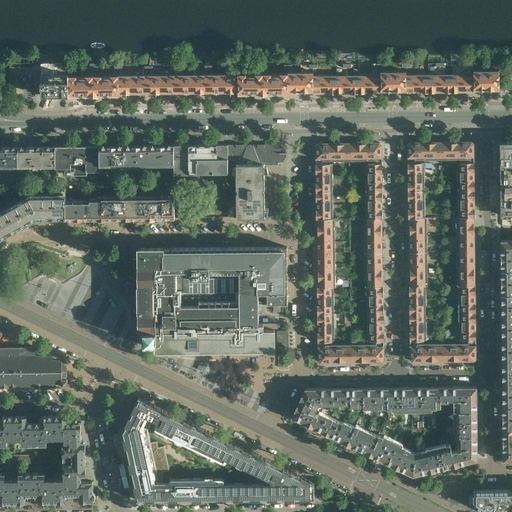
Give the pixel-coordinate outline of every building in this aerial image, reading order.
[(69,72),(69,67),(69,63),(35,63),(35,68),(35,87),(36,96),(63,95),(63,96),(69,96),(69,78),(69,72)] [(35,87),(35,68),(11,68),(11,92),(23,92),(23,87),(28,87),(28,88),(33,88),(33,87),(35,87)] [(487,89),(486,73),(474,73),(474,77),(474,90),(479,90),(487,89)] [(499,89),(499,73),(486,73),(487,89),(494,89),(494,90),(499,90),(499,89)] [(394,90),(393,74),(381,74),(381,78),(381,90),(381,91),(386,91),(394,90)] [(406,90),(406,77),(406,74),(393,74),(394,90),(401,90),(401,91),(406,91),(406,90)] [(301,91),(301,75),(288,75),(288,76),(288,91),(289,91),(289,92),(293,92),(293,91),(301,91)] [(313,91),(313,78),(313,75),(301,75),(301,91),(308,91),(309,92),(313,92),(313,91)] [(164,93),(164,76),(149,77),(149,93),(164,93)] [(179,93),(179,76),(164,76),(164,93),(179,93)] [(194,92),(193,76),(179,76),(179,93),(194,92)] [(208,92),(208,76),(193,76),(194,92),(208,92)] [(223,92),(223,76),(208,76),(208,92),(223,92)] [(238,92),(238,76),(223,76),(223,92),(238,92)] [(251,93),(251,76),(238,76),(238,92),(238,94),(243,94),(243,93),(251,93)] [(276,93),(276,76),(251,76),(251,93),(259,93),(259,94),(268,93),(276,93)] [(288,91),(288,76),(276,76),(276,93),(284,93),(289,93),(289,92),(289,91),(288,91)] [(134,93),(134,77),(119,77),(119,78),(119,93),(134,93)] [(149,93),(149,77),(134,77),(134,93),(149,93)] [(430,92),(430,77),(406,77),(406,90),(406,91),(408,92),(430,92)] [(453,92),(453,77),(430,77),(430,92),(453,92)] [(474,90),(474,77),(453,77),(453,92),(472,92),(474,90)] [(82,95),(82,78),(69,78),(69,96),(74,95),(82,95)] [(107,95),(106,78),(82,78),(82,95),(89,95),(99,95),(107,95)] [(119,93),(119,78),(106,78),(107,95),(114,95),(119,95),(119,93)] [(336,93),(335,78),(313,78),(313,91),(313,92),(315,93),(336,93)] [(359,93),(359,78),(335,78),(336,93),(359,93)] [(381,90),(381,78),(359,78),(359,93),(380,93),(381,91),(381,90)] [(511,141),(500,142),(500,145),(499,145),(499,147),(500,147),(500,167),(500,170),(500,215),(511,214),(511,141)] [(382,164),(382,145),(380,142),(349,143),(349,158),(374,158),(374,164),(382,164)] [(441,157),(441,142),(410,142),(408,144),(408,164),(416,164),(415,157),(441,157)] [(474,163),(474,144),(472,142),(441,142),(441,157),(466,157),(466,163),(474,163)] [(349,158),(349,143),(318,143),(316,145),(316,165),(324,165),(324,158),(349,158)] [(228,165),(228,144),(174,145),(174,162),(175,174),(199,173),(199,172),(228,171),(228,165)] [(286,154),(286,153),(287,153),(287,152),(286,152),(286,151),(286,150),(285,149),(285,147),(284,146),(282,145),(281,145),(280,144),(279,144),(277,144),(228,144),(228,165),(236,165),(264,164),(266,164),(278,164),(278,162),(279,162),(280,162),(281,161),(283,160),(285,159),(285,157),(286,156),(286,155),(286,154)] [(113,166),(112,145),(100,146),(100,163),(108,163),(108,166),(113,166)] [(125,163),(125,145),(112,145),(113,166),(117,166),(117,163),(125,163)] [(137,166),(137,145),(125,145),(125,163),(132,163),(132,166),(137,166)] [(149,163),(149,145),(137,145),(137,166),(142,166),(142,163),(149,163)] [(162,165),(162,145),(149,145),(149,163),(157,163),(157,165),(162,165)] [(174,162),(174,145),(162,145),(162,165),(167,165),(167,163),(174,162)] [(31,167),(31,146),(19,147),(19,164),(26,164),(26,167),(31,167)] [(43,164),(43,146),(31,146),(31,167),(36,167),(36,164),(43,164)] [(56,167),(56,146),(43,146),(43,164),(51,164),(51,167),(56,167)] [(100,193),(100,163),(100,146),(56,146),(56,167),(56,168),(71,168),(71,171),(75,171),(75,175),(88,175),(88,171),(94,171),(94,193),(100,193)] [(19,164),(19,147),(6,147),(7,167),(11,167),(11,164),(19,164)] [(474,190),(474,163),(466,163),(460,163),(461,190),(474,190)] [(264,192),(264,189),(265,189),(264,164),(236,165),(237,217),(265,217),(265,192),(264,192)] [(382,164),(374,164),(368,164),(368,191),(382,191),(382,164)] [(422,191),(422,177),(422,164),(416,164),(408,164),(408,191),(422,191)] [(330,192),(330,178),(330,165),(324,165),(316,165),(316,192),(330,192)] [(475,217),(474,198),(474,190),(461,190),(461,217),(474,217),(475,217)] [(382,218),(382,200),(382,191),(368,191),(369,218),(382,218)] [(422,218),(422,204),(422,191),(408,191),(409,218),(422,218)] [(330,219),(330,205),(330,192),(316,192),(317,219),(330,219)] [(114,218),(114,198),(108,198),(108,195),(102,196),(102,219),(114,218)] [(127,218),(126,195),(121,195),(121,198),(114,198),(114,218),(127,218)] [(139,218),(138,197),(132,197),(132,195),(126,195),(127,218),(139,218)] [(151,218),(150,195),(145,195),(145,197),(138,197),(139,218),(151,218)] [(163,218),(162,197),(156,197),(156,195),(150,195),(151,218),(163,218)] [(175,218),(175,195),(169,195),(169,197),(162,197),(163,218),(175,218)] [(102,219),(102,196),(97,196),(97,199),(91,200),(91,202),(91,219),(95,219),(95,218),(98,218),(98,219),(102,219)] [(43,219),(43,197),(31,197),(26,200),(37,219),(43,219)] [(67,219),(67,202),(67,197),(43,197),(43,219),(67,219)] [(79,219),(79,199),(73,200),(73,202),(67,202),(67,219),(79,219)] [(91,219),(91,202),(84,202),(84,199),(79,199),(79,219),(91,219)] [(37,219),(26,200),(6,211),(17,231),(37,219)] [(0,240),(17,231),(6,211),(0,214),(0,240)] [(475,251),(474,217),(461,217),(459,217),(459,251),(475,251)] [(382,252),(382,218),(369,218),(367,219),(367,252),(382,252)] [(425,252),(425,235),(424,218),(422,218),(409,218),(409,252),(425,252)] [(333,253),(333,236),(332,219),(330,219),(317,219),(317,253),(333,253)] [(511,240),(501,240),(501,258),(511,257),(511,240)] [(259,310),(262,310),(262,304),(282,304),(288,304),(287,247),(171,248),(165,248),(139,248),(139,266),(138,266),(138,285),(139,304),(139,312),(138,312),(138,332),(144,332),(144,344),(156,344),(156,350),(275,349),(275,329),(264,329),(264,323),(259,323),(259,310)] [(475,285),(475,251),(459,251),(460,285),(462,285),(475,285)] [(383,286),(382,252),(367,252),(368,286),(370,286),(383,286)] [(425,285),(425,269),(425,252),(409,252),(410,286),(423,285),(425,285)] [(333,286),(333,270),(333,253),(317,253),(318,287),(331,287),(333,286)] [(511,269),(511,257),(501,258),(501,270),(511,269)] [(511,281),(511,269),(501,270),(501,282),(511,281)] [(511,293),(511,281),(501,282),(501,294),(511,293)] [(423,313),(423,299),(423,285),(410,286),(409,286),(410,313),(423,313)] [(476,312),(475,285),(462,285),(462,312),(476,312)] [(383,286),(370,286),(370,313),(384,313),(383,286)] [(331,314),(331,287),(318,287),(317,287),(318,314),(331,314)] [(511,305),(511,293),(501,294),(502,306),(511,305)] [(511,316),(511,305),(502,306),(502,317),(511,316)] [(476,339),(476,312),(462,312),(462,339),(468,339),(476,339)] [(344,323),(350,323),(350,314),(337,313),(337,323),(344,323)] [(384,340),(384,313),(370,313),(370,340),(376,340),(384,340)] [(424,339),(424,326),(423,313),(410,313),(410,340),(417,340),(424,339)] [(332,340),(332,327),(331,314),(318,314),(318,341),(325,341),(332,340)] [(511,327),(511,316),(502,317),(502,328),(511,327)] [(511,338),(511,327),(502,328),(502,339),(511,338)] [(288,349),(288,330),(277,331),(278,349),(288,349)] [(511,349),(511,338),(502,339),(502,350),(511,349)] [(476,359),(476,339),(468,339),(468,346),(443,346),(443,361),(474,361),(476,359)] [(384,360),(384,340),(376,340),(376,347),(351,347),(351,362),(382,362),(384,360)] [(443,361),(443,346),(417,346),(417,340),(410,340),(410,359),(412,361),(443,361)] [(351,362),(351,347),(325,347),(325,341),(318,341),(318,360),(320,362),(351,362)] [(67,375),(66,365),(66,361),(62,361),(62,360),(35,347),(0,347),(0,386),(62,386),(62,385),(67,385),(67,379),(66,379),(66,375),(67,375)] [(511,360),(511,349),(502,350),(502,361),(511,360)] [(511,371),(511,360),(502,361),(502,372),(511,371)] [(511,382),(511,371),(502,372),(502,383),(511,382)] [(511,393),(511,382),(502,383),(502,394),(511,393)] [(477,399),(476,386),(452,387),(453,399),(457,399),(477,399)] [(388,407),(387,387),(375,388),(376,407),(388,407)] [(412,408),(411,387),(387,387),(388,407),(388,409),(412,408)] [(436,404),(435,387),(411,387),(412,408),(436,408),(436,404)] [(453,399),(452,387),(435,387),(436,404),(440,404),(440,402),(448,402),(448,399),(453,399)] [(314,413),(318,407),(319,405),(321,404),(326,404),(326,388),(306,388),(292,416),(313,426),(318,415),(314,413)] [(338,404),(338,388),(326,388),(326,404),(338,404)] [(351,404),(351,388),(338,388),(338,404),(351,404)] [(364,406),(363,388),(351,388),(351,404),(351,406),(364,406)] [(376,407),(375,388),(363,388),(364,406),(364,408),(376,407)] [(511,405),(511,393),(502,394),(503,406),(511,405)] [(137,500),(315,499),(314,483),(139,397),(122,431),(137,500)] [(477,411),(477,399),(457,399),(457,411),(477,411)] [(511,417),(511,405),(503,406),(503,418),(511,417)] [(477,411),(457,411),(456,411),(456,435),(457,435),(477,435),(477,411)] [(324,432),(331,417),(320,412),(318,415),(313,426),(324,432)] [(14,439),(14,416),(1,416),(1,423),(0,423),(0,445),(8,446),(7,439),(14,439)] [(34,445),(34,423),(27,423),(27,416),(14,416),(14,439),(21,439),(21,445),(34,445)] [(54,439),(54,416),(41,416),(41,423),(34,423),(34,445),(47,445),(47,439),(54,439)] [(81,442),(81,429),(81,424),(79,423),(79,422),(78,422),(76,420),(74,420),(72,422),(67,422),(67,416),(54,416),(54,439),(65,439),(65,445),(74,444),(74,442),(81,442)] [(335,437),(342,423),(331,417),(324,432),(335,437)] [(511,429),(511,417),(503,418),(503,430),(511,429)] [(347,443),(355,426),(343,421),(342,423),(335,437),(347,443)] [(358,448),(367,430),(355,425),(355,426),(347,443),(358,448)] [(511,429),(503,430),(503,442),(511,441),(511,429)] [(370,454),(379,436),(367,430),(358,448),(370,454)] [(383,460),(392,441),(380,435),(379,436),(370,454),(383,460)] [(477,447),(477,435),(457,435),(458,447),(477,447)] [(395,466),(405,447),(392,441),(383,460),(395,466)] [(511,459),(511,441),(503,442),(503,460),(511,459)] [(85,458),(85,449),(85,444),(84,442),(81,442),(74,442),(74,444),(65,445),(63,445),(63,458),(85,458)] [(455,465),(452,451),(450,444),(428,450),(432,470),(455,465)] [(413,475),(415,455),(408,451),(410,449),(405,447),(395,466),(413,475)] [(477,459),(477,447),(458,447),(458,450),(452,451),(455,465),(477,459)] [(432,470),(428,450),(422,451),(423,453),(415,455),(413,475),(432,470)] [(86,473),(85,463),(85,458),(63,458),(63,472),(74,472),(74,475),(81,475),(84,475),(84,474),(86,473)] [(0,502),(12,502),(12,479),(5,479),(4,473),(0,472),(0,502)] [(32,495),(32,472),(19,472),(19,479),(12,479),(12,502),(25,501),(25,495),(32,495)] [(52,501),(52,478),(45,478),(45,472),(32,472),(32,495),(40,495),(40,501),(52,501)] [(77,494),(77,482),(81,481),(81,475),(74,475),(74,472),(63,472),(63,478),(52,478),(52,501),(65,501),(65,494),(77,494)] [(93,492),(93,484),(93,481),(81,481),(77,482),(77,494),(80,494),(80,501),(94,500),(95,498),(95,494),(94,492),(93,492)] [(511,511),(511,489),(473,490),(474,493),(470,493),(470,501),(474,501),(474,504),(490,511),(511,511)]
